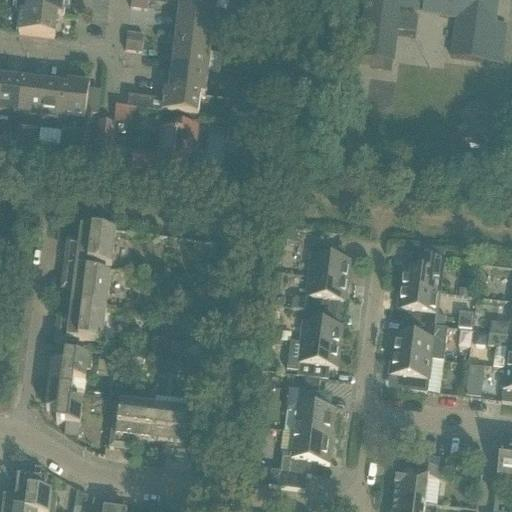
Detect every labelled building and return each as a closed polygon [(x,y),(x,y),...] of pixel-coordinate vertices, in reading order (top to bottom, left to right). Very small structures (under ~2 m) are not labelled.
[(61,20),(63,0),(17,0),(16,13),(21,14),(57,18),(57,19),(61,20)] [(217,0),(180,0),(180,8),(216,13),(217,0)] [(422,14),(424,1),(423,0),(367,0),(360,60),(369,61),(367,70),(392,74),(397,33),(415,36),(418,19),(413,18),(413,13),(422,14)] [(496,25),(498,6),(498,0),(442,0),(440,19),(454,21),(449,60),(502,67),(508,26),(496,25)] [(147,13),(148,4),(131,2),(130,10),(147,13)] [(213,34),(216,13),(180,8),(177,29),(213,34)] [(54,40),(57,19),(57,18),(21,14),(18,36),(54,40)] [(210,56),(213,34),(177,29),(174,51),(210,56)] [(144,38),(127,36),(126,45),(143,47),(144,38)] [(142,56),(143,47),(126,45),(125,54),(142,56)] [(207,77),(210,56),(174,51),(172,72),(207,77)] [(204,99),(207,77),(172,72),(169,93),(169,94),(200,98),(200,99),(204,99)] [(18,128),(24,84),(2,81),(0,100),(0,131),(18,134),(18,128)] [(40,131),(45,86),(24,84),(18,128),(40,131)] [(67,84),(66,89),(67,89),(63,120),(64,120),(63,125),(62,125),(61,134),(62,134),(63,130),(84,133),(89,87),(67,84)] [(242,104),(244,86),(230,85),(227,102),(242,104)] [(67,89),(66,89),(45,86),(40,131),(61,134),(62,125),(63,125),(64,120),(63,120),(67,89)] [(197,120),(200,99),(200,98),(169,94),(169,93),(164,92),(163,103),(128,98),(127,111),(197,120)] [(453,113),(472,153),(500,139),(480,100),(453,113)] [(134,124),(135,112),(116,110),(115,122),(134,124)] [(98,126),(93,166),(110,168),(115,128),(98,126)] [(160,157),(135,153),(133,169),(186,176),(189,155),(195,155),(198,131),(176,128),(175,136),(163,134),(160,157)] [(12,179),(14,162),(6,161),(4,178),(12,179)] [(23,163),(14,162),(12,179),(21,180),(23,163)] [(55,184),(57,167),(48,166),(46,183),(55,184)] [(66,168),(57,167),(55,184),(64,185),(66,168)] [(116,234),(111,234),(80,230),(78,252),(66,251),(64,267),(88,270),(89,266),(111,269),(116,234)] [(311,260),(308,281),(348,286),(351,265),(337,263),(338,251),(313,248),(312,260),(311,260)] [(442,277),(441,277),(445,252),(419,249),(416,274),(402,272),(400,293),(439,298),(442,277)] [(88,275),(88,270),(64,267),(62,284),(73,286),(71,307),(106,312),(110,278),(88,275)] [(292,303),(291,312),(305,314),(330,317),(332,305),(346,306),(348,286),(308,281),(306,301),(298,300),(292,303)] [(437,319),(439,298),(400,293),(397,313),(411,315),(410,327),(435,331),(436,318),(437,319)] [(101,346),(106,312),(71,307),(68,329),(57,328),(54,345),(78,348),(79,343),(101,346)] [(329,329),(330,317),(305,314),(303,326),(300,347),(340,352),(343,331),(329,329)] [(462,315),(462,333),(476,333),(477,316),(462,315)] [(394,338),(392,359),(431,364),(442,365),(446,332),(435,331),(410,327),(408,339),(394,338)] [(511,340),(509,340),(494,338),(494,339),(488,338),(487,350),(507,352),(505,373),(511,373),(511,340)] [(190,360),(191,347),(172,345),(170,358),(190,360)] [(337,372),(340,352),(300,347),(290,345),(287,373),(297,375),(297,380),(322,383),(323,371),(337,372)] [(85,384),(86,374),(92,375),(93,363),(88,363),(88,361),(77,359),(78,349),(66,348),(63,369),(52,367),(49,390),(72,393),(84,394),(85,384)] [(117,354),(116,366),(127,367),(128,355),(117,354)] [(429,384),(431,364),(392,359),(389,379),(403,381),(401,393),(426,397),(428,384),(429,384)] [(470,370),(470,389),(488,389),(488,370),(470,370)] [(511,373),(505,373),(502,394),(503,394),(501,406),(511,407),(511,373)] [(71,404),(72,393),(49,390),(46,413),(57,415),(56,426),(66,427),(64,438),(78,439),(83,406),(71,404)] [(290,394),(287,413),(298,415),(295,436),(332,441),(336,413),(319,411),(321,398),(290,394)] [(150,445),(154,410),(120,405),(117,428),(112,427),(109,451),(126,453),(128,442),(150,445)] [(188,414),(168,412),(154,410),(150,445),(171,448),(170,459),(187,461),(190,437),(185,437),(188,414)] [(270,474),(268,490),(304,494),(306,480),(311,480),(312,466),(329,469),(332,441),(295,436),(292,458),(282,457),(280,475),(270,474)] [(511,482),(511,450),(501,449),(497,480),(511,482)] [(15,503),(26,504),(25,511),(55,511),(57,500),(54,496),(51,496),(52,496),(40,494),(43,472),(19,469),(15,503)] [(427,484),(440,485),(441,473),(416,470),(414,481),(395,478),(394,489),(395,490),(393,504),(424,508),(427,484)] [(25,511),(26,504),(15,503),(4,501),(2,511),(25,511)]
